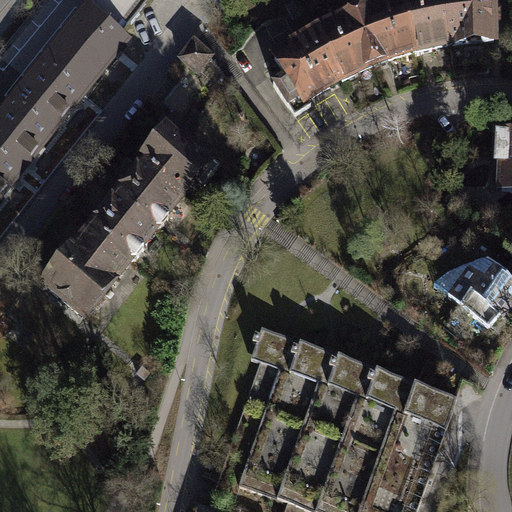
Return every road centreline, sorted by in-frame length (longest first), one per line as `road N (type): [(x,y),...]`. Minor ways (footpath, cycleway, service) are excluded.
road 1 (residential): [(174,511),(207,334),(256,218),(324,152),(357,132),(431,104),(511,97)]
road 2 (residential): [(0,264),(209,0)]
road 3 (residential): [(433,511),(455,442),(474,420),(511,405)]
